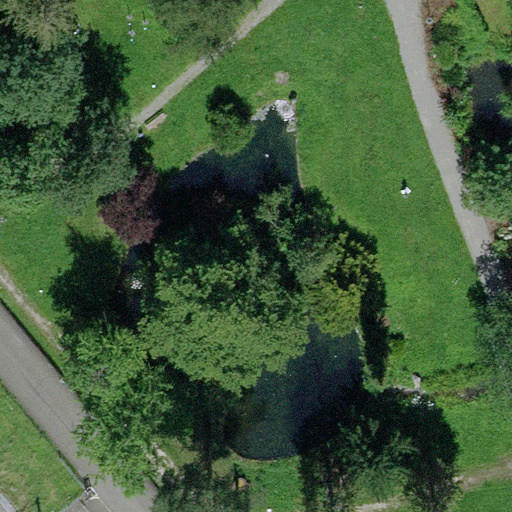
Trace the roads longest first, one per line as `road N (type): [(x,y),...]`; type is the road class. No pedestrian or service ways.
road 1 (residential): [(0,350),(135,511)]
road 2 (trunk): [(511,145),(366,0)]
